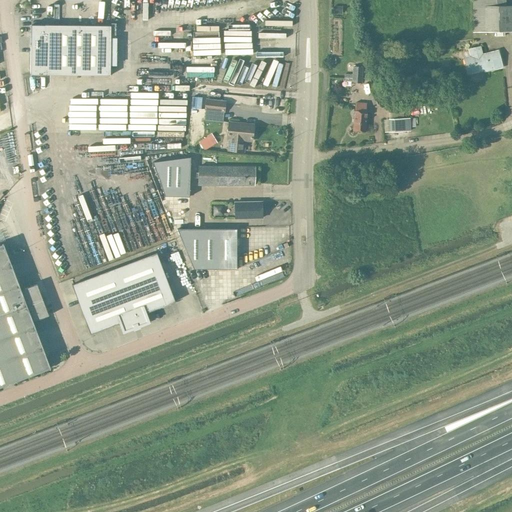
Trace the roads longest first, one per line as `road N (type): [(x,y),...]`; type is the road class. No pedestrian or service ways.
road 1 (unclassified): [(82,368),(36,250),(8,0)]
road 2 (motorway): [(511,402),(223,511)]
road 3 (motorway): [(511,409),(295,511)]
road 4 (unclassified): [(302,281),(82,368)]
road 5 (unclassified): [(303,157),(462,139),(511,125)]
road 6 (motorway): [(360,511),(511,440)]
road 7 (unclassified): [(303,157),(306,0)]
road 8 (unclassified): [(302,281),(303,157)]
